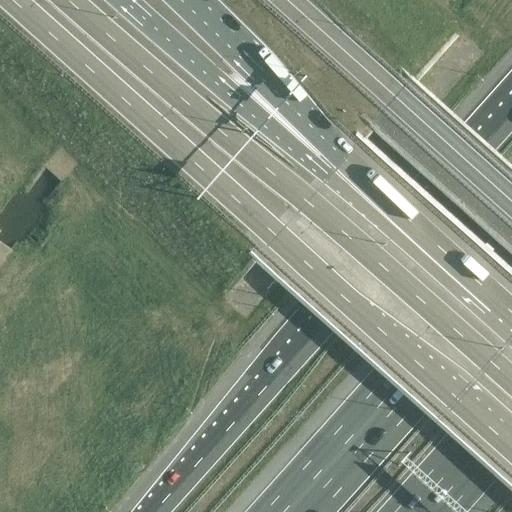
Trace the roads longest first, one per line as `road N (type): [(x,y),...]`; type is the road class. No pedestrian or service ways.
road 1 (trunk): [(11,0),(511,447)]
road 2 (trunk): [(72,0),(511,380)]
road 3 (motorway): [(511,107),(146,511)]
road 4 (trunk): [(495,305),(123,0)]
road 5 (trunk): [(495,305),(177,0)]
road 6 (motorway): [(511,263),(283,511)]
road 7 (motorway): [(425,511),(511,415)]
